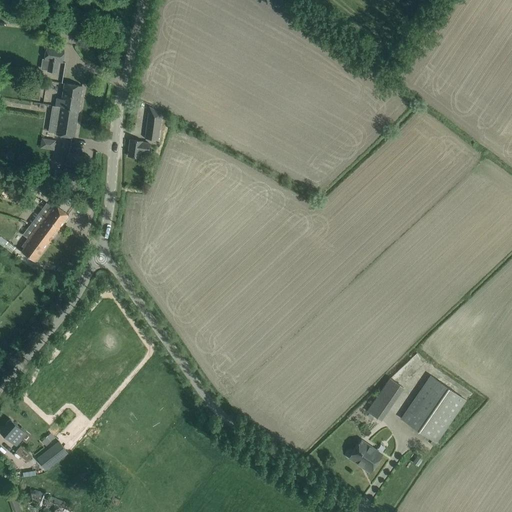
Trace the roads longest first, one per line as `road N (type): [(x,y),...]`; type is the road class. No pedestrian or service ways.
road 1 (unclassified): [(359,511),(220,414),(115,269),(97,257)]
road 2 (unclassified): [(145,0),(118,105),(97,257)]
road 3 (unclassified): [(0,388),(67,308),(97,257)]
